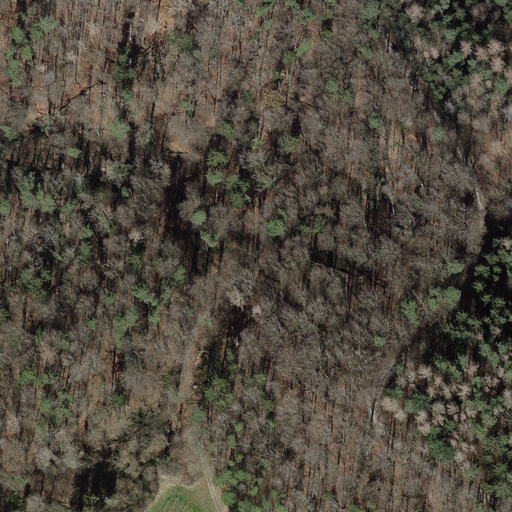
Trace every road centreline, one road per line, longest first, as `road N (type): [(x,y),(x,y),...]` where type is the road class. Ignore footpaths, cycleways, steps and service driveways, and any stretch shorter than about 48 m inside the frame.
road 1 (track): [(511,505),(471,492),(416,458),(379,433),(370,414),(372,388),(456,305),(482,221),(469,165),(367,0)]
road 2 (track): [(221,511),(196,439),(188,355),(265,221)]
road 3 (track): [(265,221),(253,186),(208,148),(43,101)]
